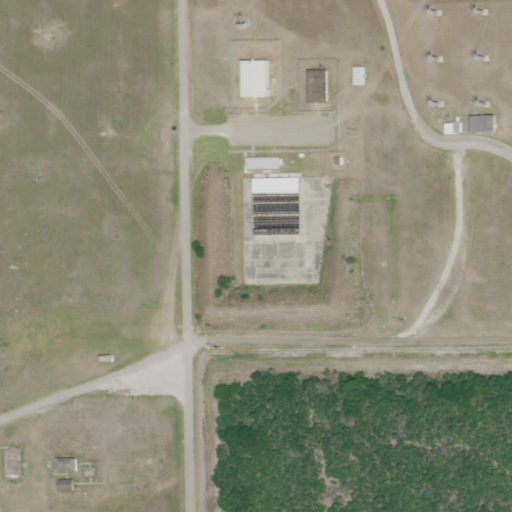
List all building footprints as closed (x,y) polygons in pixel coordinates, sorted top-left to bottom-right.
[(248,63),(247,97),(274,97),(274,63),(248,63)] [(356,70),(356,87),(365,87),(365,70),(356,70)] [(312,72),(314,103),(332,102),(330,71),(312,72)] [(473,117),(473,133),(495,133),(496,117),(473,117)] [(448,126),(447,134),(457,135),(458,127),(448,126)] [(248,158),(248,171),(283,171),(283,158),(248,158)] [(255,181),(256,239),(304,238),(303,180),(255,181)]
